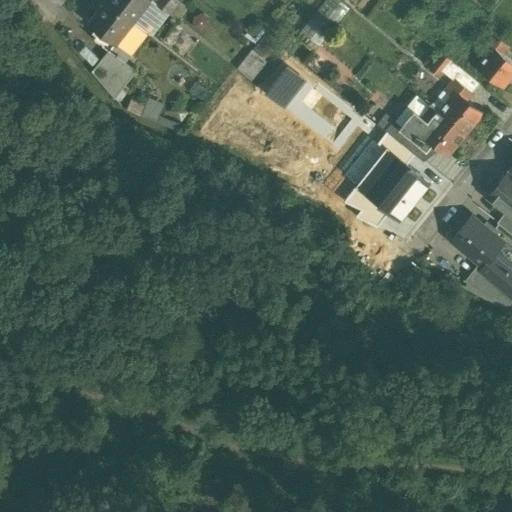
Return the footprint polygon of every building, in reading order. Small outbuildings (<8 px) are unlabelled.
[(133,19),(108,0),(103,0),(87,21),(99,30),(115,43),(133,19)] [(108,0),(133,19),(148,0),(108,0)] [(156,4),(150,0),(148,0),(133,19),(153,35),(169,14),(156,4)] [(159,0),(156,4),(169,14),(179,1),(178,0),(159,0)] [(341,0),(326,0),(301,31),(320,45),(351,7),(341,0)] [(115,43),(99,30),(93,38),(107,49),(109,50),(115,43)] [(510,45),(493,31),(482,44),(489,50),(476,65),(504,87),(511,77),(511,60),(503,53),(510,45)] [(463,53),(450,42),(442,51),(452,59),(455,62),(463,53)] [(109,50),(107,49),(90,71),(114,98),(135,71),(109,50)] [(239,68),(252,78),(265,61),(253,51),(239,68)] [(442,51),(428,68),(438,76),(442,71),(452,59),(442,51)] [(455,62),(452,59),(442,71),(454,81),(455,79),(472,92),(480,82),(455,62)] [(303,79),(288,67),(268,92),(283,104),(303,79)] [(454,81),(445,92),(452,97),(439,112),(466,133),(482,114),(465,101),(472,92),(455,79),(454,81)] [(430,104),(418,119),(420,121),(416,125),(408,119),(402,126),(402,127),(429,149),(439,150),(440,148),(449,155),(466,133),(439,112),(430,104)] [(429,149),(402,127),(402,126),(393,119),(385,129),(387,131),(415,153),(422,159),(429,149)] [(378,142),(406,164),(415,153),(387,131),(378,142)] [(357,183),(391,209),(401,217),(429,181),(406,164),(378,142),(373,138),(345,174),(357,183)] [(511,171),(510,170),(489,196),(506,210),(511,214),(511,171)] [(391,209),(357,183),(345,200),(362,209),(357,215),(379,224),(391,209)] [(511,214),(506,210),(497,221),(511,232),(511,214)] [(502,241),(472,217),(452,241),(480,263),(482,264),(483,265),(493,253),(502,241)] [(511,267),(493,253),(483,265),(482,264),(478,269),(503,289),(511,296),(511,267)] [(477,266),(465,280),(497,297),(503,289),(478,269),(482,264),(480,263),(478,266),(477,266)]
